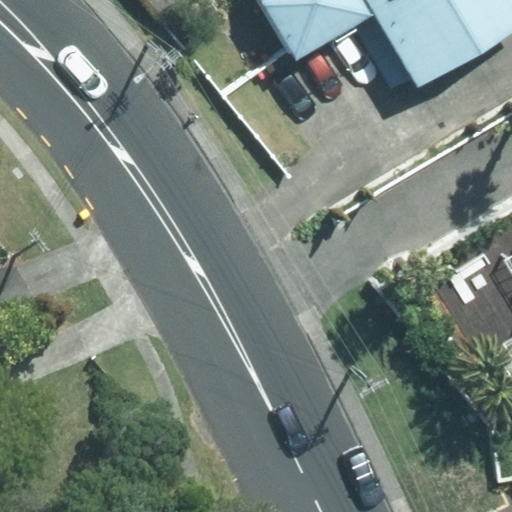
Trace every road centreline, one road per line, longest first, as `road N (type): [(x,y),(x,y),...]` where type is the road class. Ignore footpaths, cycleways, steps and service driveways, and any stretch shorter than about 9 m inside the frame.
road 1 (secondary): [(0,11),(70,88),(189,257),(320,511)]
road 2 (unknown): [(189,257),(511,95)]
